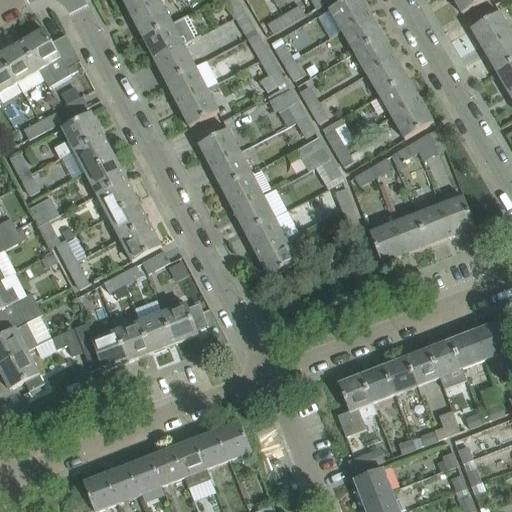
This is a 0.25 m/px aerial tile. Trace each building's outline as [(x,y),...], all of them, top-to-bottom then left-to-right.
[(122,0),(132,19),(162,4),(161,3),(167,0),(122,0)] [(233,0),(226,4),(236,20),(245,15),(236,0),(233,0)] [(333,1),(332,0),(312,0),(311,1),(316,11),(333,1)] [(349,0),(329,11),(342,33),(371,17),(361,0),(349,0)] [(453,0),(462,15),(488,0),(453,0)] [(132,19),(144,41),(173,26),(162,4),(132,19)] [(300,6),(284,16),(290,26),(306,17),(300,6)] [(472,31),(484,53),(511,36),(511,33),(500,14),(472,31)] [(236,20),(245,36),(255,31),(245,15),(236,20)] [(290,26),(284,16),(268,26),(274,36),(290,26)] [(342,33),(355,55),(384,38),(371,17),(342,33)] [(144,41),(155,63),(185,47),(185,48),(200,40),(189,19),(174,27),(173,26),(144,41)] [(44,31),(22,44),(39,73),(49,89),(78,73),(75,67),(80,65),(81,64),(66,37),(52,45),(44,31)] [(511,36),(484,53),(497,74),(511,65),(511,36)] [(355,55),(367,76),(396,59),(384,38),(355,55)] [(252,47),(261,63),(270,57),(261,41),(252,47)] [(22,44),(1,56),(18,85),(39,73),(22,44)] [(275,51),(284,67),(293,62),(284,46),(275,51)] [(155,63),(167,85),(196,69),(185,48),(185,47),(155,63)] [(1,56),(0,56),(0,95),(18,85),(1,56)] [(270,57),(261,63),(270,79),(261,84),(267,95),(286,84),(280,73),(270,57)] [(367,76),(380,98),(409,81),(396,59),(367,76)] [(293,62),(284,67),(294,83),(303,78),(293,62)] [(511,65),(497,74),(510,96),(511,94),(511,65)] [(167,85),(178,107),(208,91),(196,69),(167,85)] [(380,98),(392,119),(421,102),(409,81),(380,98)] [(300,94),(310,110),(319,105),(309,89),(300,94)] [(208,91),(178,107),(190,129),(219,113),(208,91)] [(296,122),(297,124),(306,119),(291,92),(273,102),(279,113),(288,108),(296,122)] [(89,110),(82,98),(60,110),(66,122),(89,110)] [(421,102),(392,119),(405,141),(434,124),(421,102)] [(319,105),(310,110),(319,126),(328,121),(319,105)] [(56,115),(40,124),(45,133),(61,125),(56,115)] [(61,161),(74,154),(104,138),(92,115),(62,131),(68,141),(69,144),(56,151),(61,161)] [(306,119),(297,124),(307,140),(316,134),(306,119)] [(45,133),(40,124),(25,131),(31,141),(45,133)] [(199,147),(211,169),(241,154),(229,131),(199,147)] [(325,137),(335,153),(344,148),(334,132),(325,137)] [(430,135),(414,145),(419,154),(435,144),(430,135)] [(74,154),(86,175),(115,160),(104,138),(74,154)] [(322,166),(322,167),(332,162),(322,145),(300,158),(309,173),(322,166)] [(419,154),(414,145),(398,154),(403,163),(419,154)] [(344,148),(335,153),(344,169),(353,164),(344,148)] [(211,169),(223,191),(252,176),(241,154),(211,169)] [(13,166),(22,181),(32,176),(23,160),(13,166)] [(86,175),(97,197),(127,182),(115,160),(86,175)] [(387,161),(371,170),(376,179),(392,170),(387,161)] [(332,162),(322,167),(332,183),(341,177),(332,162)] [(376,179),(371,170),(355,180),(360,188),(376,179)] [(32,176),(22,181),(31,198),(41,192),(32,176)] [(223,191),(234,213),(264,198),(252,176),(223,191)] [(97,197),(109,220),(139,204),(127,182),(97,197)] [(337,194),(344,211),(355,207),(348,190),(337,194)] [(234,213),(246,235),(275,220),(264,198),(234,213)] [(464,198),(440,207),(452,239),(476,229),(464,198)] [(30,210),(35,220),(39,227),(49,222),(49,223),(60,217),(51,199),(30,210)] [(109,220),(121,241),(150,226),(139,204),(109,220)] [(355,207),(344,211),(350,228),(361,224),(355,207)] [(440,207),(417,216),(429,248),(452,239),(440,207)] [(417,216),(394,225),(406,257),(429,248),(417,216)] [(246,235),(257,257),(287,242),(287,241),(275,220),(246,235)] [(0,240),(17,232),(16,230),(11,221),(0,226),(0,240)] [(49,222),(39,227),(51,250),(56,248),(61,245),(49,223),(49,222)] [(406,257),(394,225),(370,235),(382,266),(406,257)] [(150,226),(121,241),(132,263),(162,248),(150,226)] [(0,283),(6,281),(0,269),(0,255),(23,243),(17,232),(0,240),(0,283)] [(287,242),(257,257),(269,279),(310,258),(298,235),(287,241),(287,242)] [(67,242),(61,245),(56,248),(67,269),(78,263),(67,242)] [(165,253),(142,265),(149,277),(171,265),(165,253)] [(78,263),(67,269),(79,292),(91,285),(78,263)] [(138,269),(122,277),(126,287),(143,278),(138,269)] [(126,287),(122,277),(105,286),(110,295),(126,287)] [(14,318),(38,306),(32,295),(29,296),(17,303),(12,292),(7,294),(1,283),(0,283),(0,325),(14,319),(14,318)] [(0,339),(0,367),(28,353),(52,340),(42,319),(44,318),(38,306),(14,318),(14,319),(20,329),(0,339)] [(187,306),(163,315),(175,346),(199,337),(197,333),(209,328),(206,323),(202,312),(191,316),(187,306)] [(163,315),(141,324),(153,355),(175,346),(163,315)] [(141,324),(117,333),(129,364),(153,355),(141,324)] [(497,325),(474,334),(485,362),(508,353),(497,325)] [(75,331),(84,354),(89,366),(101,362),(105,373),(129,364),(117,333),(93,342),(87,326),(75,331)] [(64,335),(52,340),(57,352),(68,347),(73,359),(84,354),(75,331),(64,335)] [(474,334),(451,343),(462,371),(485,362),(474,334)] [(451,343),(429,352),(440,380),(462,371),(451,343)] [(429,352),(406,360),(417,388),(440,380),(429,352)] [(28,353),(0,367),(0,372),(10,391),(25,384),(30,393),(45,386),(28,353)] [(406,360),(384,369),(394,397),(417,388),(406,360)] [(384,369),(361,378),(371,406),(394,397),(384,369)] [(371,406),(361,378),(339,386),(350,413),(338,418),(346,439),(367,431),(359,411),(371,406)] [(488,413),(492,422),(505,417),(502,407),(488,413)] [(439,419),(447,440),(461,434),(453,413),(439,419)] [(483,426),(479,416),(466,421),(470,431),(483,426)] [(240,424),(217,433),(229,463),(252,454),(240,424)] [(217,433),(195,441),(207,472),(208,471),(211,479),(221,475),(218,468),(229,463),(217,433)] [(438,443),(434,433),(421,439),(425,448),(438,443)] [(195,441),(173,450),(185,480),(188,490),(211,481),(207,472),(195,441)] [(416,452),(412,442),(399,447),(402,457),(416,452)] [(458,452),(463,466),(473,462),(472,462),(474,462),(469,448),(458,452)] [(173,450),(151,459),(163,489),(185,480),(173,450)] [(380,452),(355,461),(348,464),(353,476),(385,464),(380,452)] [(445,463),(448,472),(458,468),(453,454),(442,458),(444,462),(445,463)] [(151,459),(129,467),(141,498),(163,489),(151,459)] [(444,462),(437,465),(440,475),(448,472),(445,463),(444,462)] [(129,467),(107,476),(118,506),(141,498),(129,467)] [(448,472),(456,494),(467,490),(462,476),(458,468),(448,472)] [(355,482),(364,505),(392,494),(383,471),(355,482)] [(476,471),(467,475),(472,488),(482,484),(476,471)] [(241,480),(251,508),(268,501),(258,474),(241,480)] [(84,485),(94,511),(103,511),(118,506),(107,476),(84,485)] [(475,497),(480,511),(491,506),(486,493),(475,497)] [(364,505),(366,511),(399,511),(392,494),(364,505)] [(468,500),(460,503),(463,511),(475,511),(471,498),(470,499),(468,500)]
